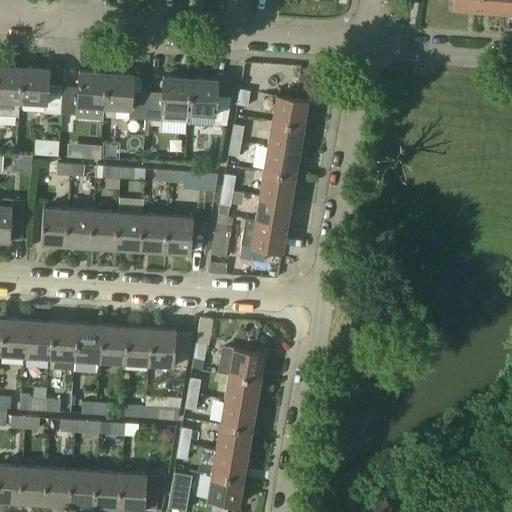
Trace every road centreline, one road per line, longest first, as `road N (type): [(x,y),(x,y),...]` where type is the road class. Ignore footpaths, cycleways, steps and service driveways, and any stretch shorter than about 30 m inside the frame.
road 1 (residential): [(366,41),(233,31),(220,41),(167,36),(150,22),(0,20)]
road 2 (residential): [(322,294),(0,278)]
road 3 (residential): [(322,294),(366,41)]
road 4 (residential): [(285,511),(322,294)]
road 5 (residential): [(511,53),(482,60),(366,41)]
